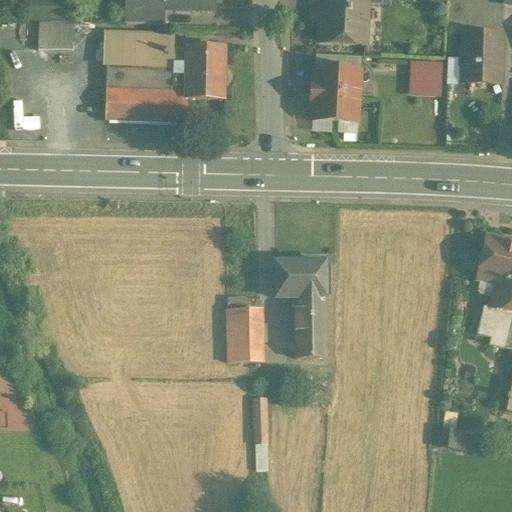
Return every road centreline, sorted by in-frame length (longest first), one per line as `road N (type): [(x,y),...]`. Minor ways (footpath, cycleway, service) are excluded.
road 1 (primary): [(272,175),(0,169)]
road 2 (primary): [(511,185),(272,175)]
road 3 (residential): [(272,175),(269,0)]
